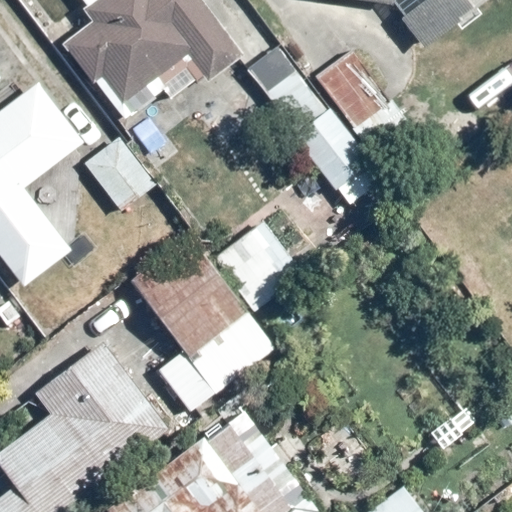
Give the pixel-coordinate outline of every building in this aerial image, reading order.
[(111,0),(61,40),(118,114),(180,66),(194,85),(237,52),(196,0),(111,0)] [(480,0),(396,0),(433,42),(480,0)] [(84,141),(41,81),(0,110),(0,252),(24,285),(72,250),(24,185),(84,141)] [(155,184),(116,131),(82,156),(121,209),(155,184)] [(243,301),(252,313),(306,272),(266,219),(212,260),(243,301)] [(212,260),(192,233),(132,278),(186,348),(158,369),(190,410),(276,345),(252,313),(243,301),(212,260)] [(160,395),(105,324),(54,363),(77,392),(0,451),(0,511),(58,511),(178,419),(160,395)] [(334,511),(291,452),(284,457),(246,405),(108,506),(112,511),(334,511)] [(428,511),(405,480),(362,511),(428,511)]
